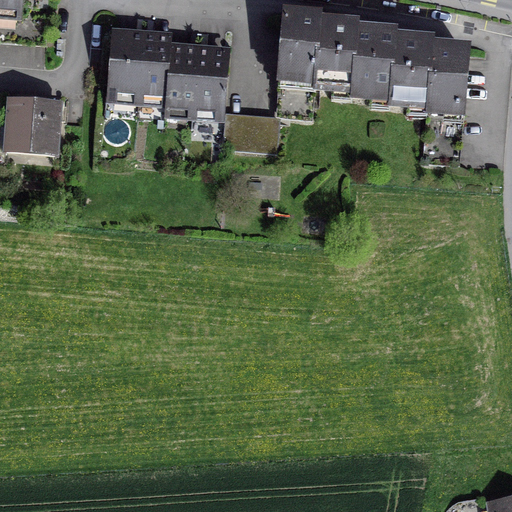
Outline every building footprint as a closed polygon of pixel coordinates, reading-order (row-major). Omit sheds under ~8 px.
[(0,0),(0,42),(16,44),(18,14),(36,16),(37,8),(47,9),(47,0),(0,0)] [(48,17),(36,16),(18,14),(16,44),(46,46),(48,17)] [(370,108),(378,34),(362,32),(363,27),(329,24),(330,20),(288,16),(281,87),(316,91),(316,98),(353,102),(352,106),(370,108)] [(378,34),(370,108),(389,110),(389,115),(426,119),(426,123),(468,127),(475,60),(435,56),(436,47),(399,43),(400,36),(378,34)] [(139,101),(144,41),(116,39),(111,99),(139,101)] [(166,103),(170,53),(171,43),(144,41),(139,101),(166,103)] [(170,53),(166,103),(166,113),(192,115),(197,55),(170,53)] [(197,55),(192,115),(220,118),(225,58),(197,55)] [(60,109),(10,105),(7,145),(56,149),(60,109)] [(280,125),(225,121),(223,151),(278,156),(280,125)] [(511,511),(511,503),(489,507),(490,511),(511,511)]
